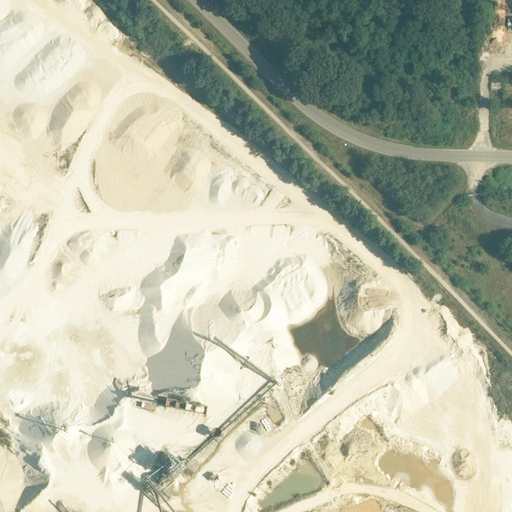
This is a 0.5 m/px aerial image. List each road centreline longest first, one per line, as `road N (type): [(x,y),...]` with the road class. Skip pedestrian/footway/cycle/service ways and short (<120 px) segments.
road 1 (track): [(30,0),(211,123),(395,285),(417,323),(418,403),(387,457),(329,496),(279,511)]
road 2 (track): [(511,348),(164,0)]
road 3 (unclassified): [(192,0),(340,135),(399,155),(511,160)]
